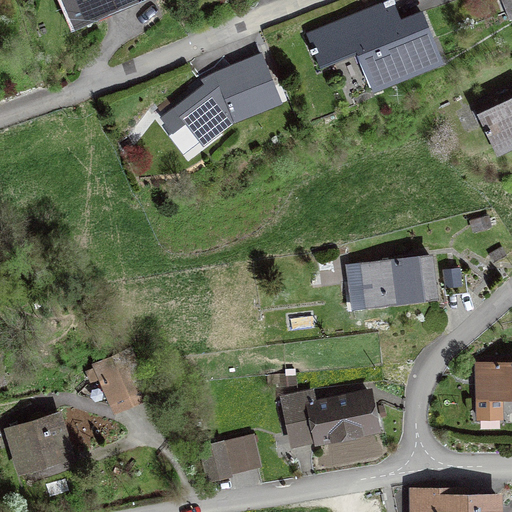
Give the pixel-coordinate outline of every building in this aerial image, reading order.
[(66,0),(78,25),(97,17),(95,12),(124,0),(136,0),(66,0)] [(402,19),(393,0),(386,0),(306,33),(319,65),(356,50),(371,87),(440,59),(421,11),(402,19)] [(511,0),(501,0),(509,19),(511,18),(511,0)] [(173,130),(185,121),(199,138),(215,125),(219,130),(234,118),(280,100),(261,54),(244,61),(246,66),(212,80),(163,118),(173,130)] [(497,152),(511,144),(511,89),(475,107),(497,152)] [(435,295),(429,255),(347,265),(350,287),(364,285),(366,304),(367,302),(411,296),(412,298),(435,295)] [(444,290),(467,287),(464,259),(441,262),(444,290)] [(0,283),(2,291),(23,285),(19,267),(0,272),(0,283)] [(128,394),(145,386),(129,350),(97,364),(98,366),(88,370),(92,379),(102,375),(110,394),(125,387),(128,394)] [(501,417),(501,397),(511,396),(511,361),(477,362),(478,418),(501,417)] [(292,442),(317,437),(317,439),(376,427),(369,392),(314,403),(312,392),(287,397),(289,409),(285,410),(292,442)] [(34,422),(9,429),(21,468),(69,454),(58,415),(43,419),(41,414),(33,417),(34,422)] [(208,477),(258,465),(251,435),(200,447),(208,477)] [(496,511),(497,496),(451,496),(451,490),(414,490),(414,511),(496,511)]
